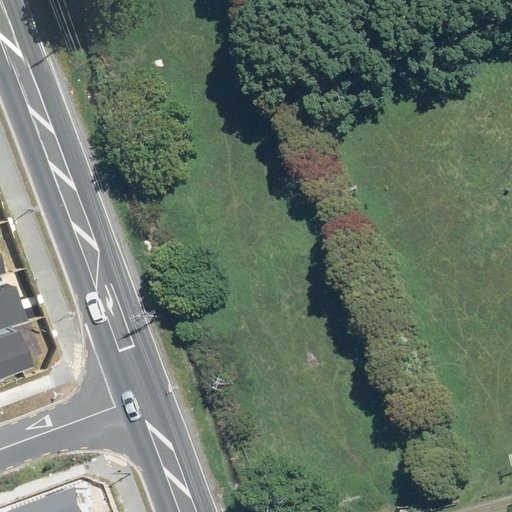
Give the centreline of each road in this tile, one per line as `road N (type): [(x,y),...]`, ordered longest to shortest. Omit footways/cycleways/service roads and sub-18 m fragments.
road 1 (secondary): [(0,6),(147,406)]
road 2 (residential): [(0,456),(147,406)]
